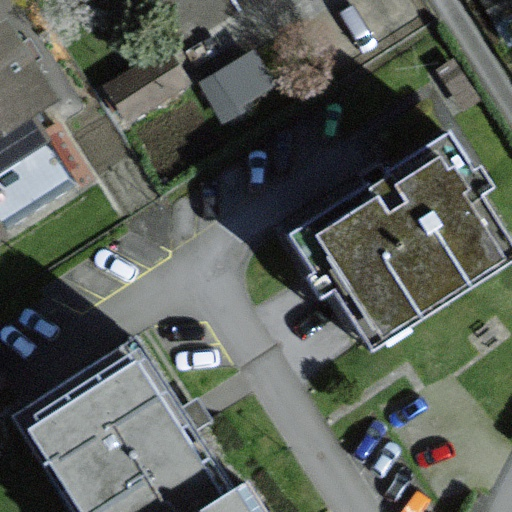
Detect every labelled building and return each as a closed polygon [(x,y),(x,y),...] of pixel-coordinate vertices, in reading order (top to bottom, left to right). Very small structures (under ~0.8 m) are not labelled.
[(10,23),(0,30),(0,141),(62,102),(10,23)] [(168,46),(108,78),(125,110),(186,77),(168,46)] [(511,232),(460,146),(320,230),(388,343),(511,268),(511,232)] [(36,418),(92,511),(228,511),(249,500),(199,415),(158,346),(36,418)] [(289,511),(274,486),(249,500),(228,511),(289,511)]
